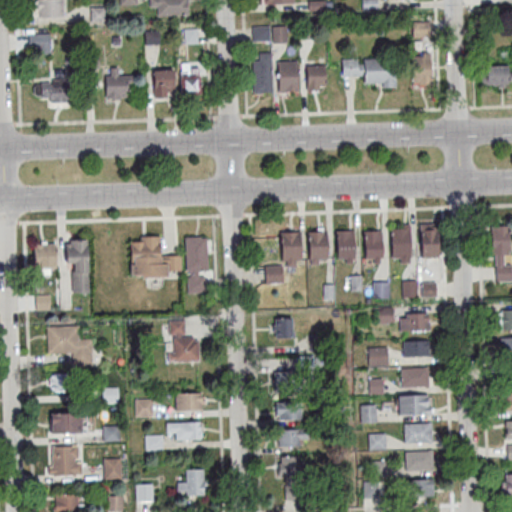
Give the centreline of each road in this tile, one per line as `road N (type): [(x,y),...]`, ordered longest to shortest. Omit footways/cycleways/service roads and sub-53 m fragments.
road 1 (secondary): [(0,200),(511,180)]
road 2 (secondary): [(511,130),(0,149)]
road 3 (residential): [(468,511),(450,0)]
road 4 (residential): [(238,511),(222,0)]
road 5 (residential): [(13,511),(0,124)]
